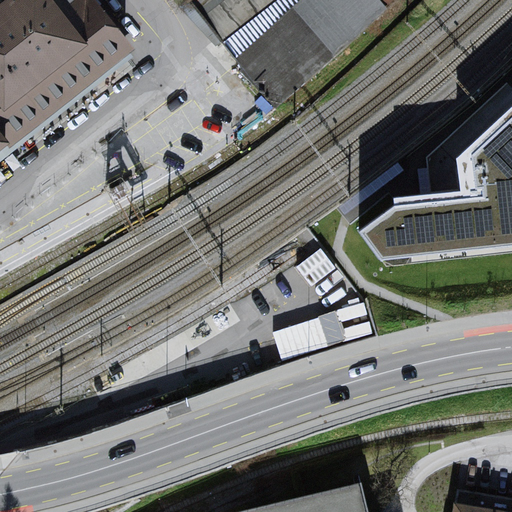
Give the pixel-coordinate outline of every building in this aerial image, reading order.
[(0,0),(0,168),(136,60),(87,0),(0,0)] [(276,109),(395,0),(205,0),(198,6),(276,109)] [(511,85),(448,142),(452,181),(386,188),(387,198),(351,226),(377,258),(511,242),(511,85)] [(336,306),(274,318),(279,346),(342,334),(336,306)] [(350,511),(343,483),(231,511),(228,511),(350,511)] [(511,511),(511,502),(453,492),(449,511),(511,511)]
